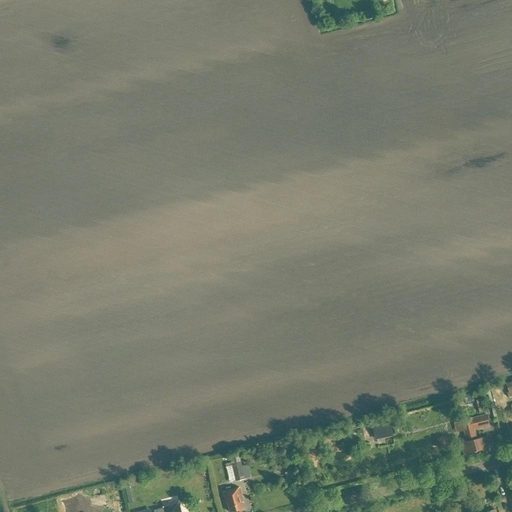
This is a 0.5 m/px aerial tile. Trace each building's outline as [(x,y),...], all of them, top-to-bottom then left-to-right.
[(469,442),(461,444),(464,454),(489,448),(486,437),(474,440),(474,438),(476,438),(474,430),(489,426),(486,415),(461,421),(466,440),(468,440),(469,442)] [(373,440),(391,436),(388,423),(370,428),(373,440)] [(245,480),(239,456),(230,458),(236,482),(245,480)] [(285,473),(287,482),(297,479),(294,467),(288,469),(289,472),(285,473)] [(229,511),(232,511),(243,509),(241,503),(243,503),(239,488),(223,492),(225,500),(226,500),(229,511)] [(95,492),(96,504),(115,503),(114,491),(95,492)] [(181,511),(177,495),(171,497),(173,505),(162,507),(163,511),(181,511)]
